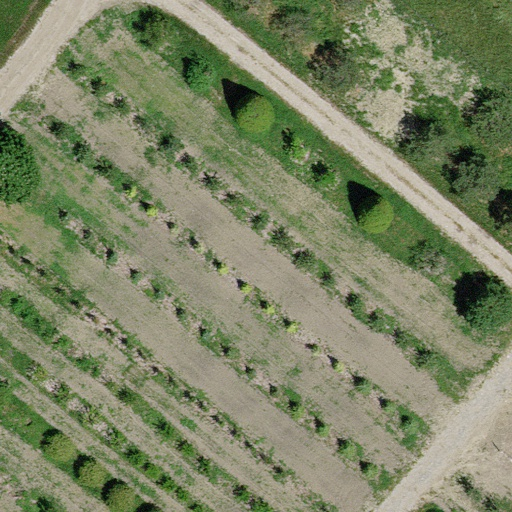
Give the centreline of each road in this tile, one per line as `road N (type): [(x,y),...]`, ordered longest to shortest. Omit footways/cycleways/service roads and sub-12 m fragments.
road 1 (track): [(176,0),(444,209),(511,273)]
road 2 (track): [(383,511),(511,364)]
road 3 (track): [(80,0),(0,94)]
